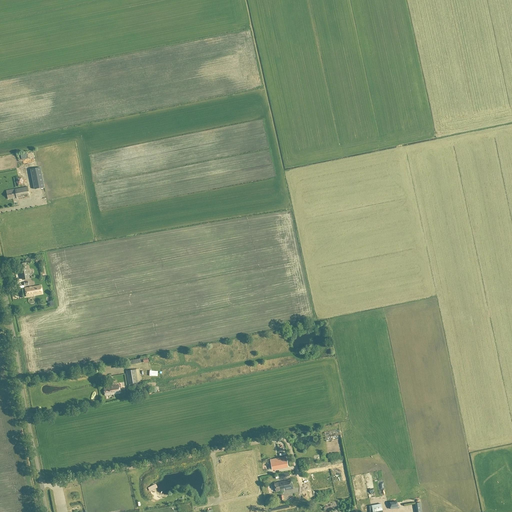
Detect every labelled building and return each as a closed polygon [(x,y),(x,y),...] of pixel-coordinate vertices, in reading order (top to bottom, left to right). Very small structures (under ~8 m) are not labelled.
[(34,190),(44,188),(40,168),(30,170),(34,190)] [(8,199),(16,198),(16,199),(29,196),(27,187),(6,191),(8,199)] [(82,199),(24,209),(26,221),(84,211),(82,199)] [(29,279),(26,263),(20,264),(23,280),(29,279)] [(41,286),(25,288),(26,297),(42,294),(41,286)] [(129,384),(137,383),(136,377),(135,370),(126,371),(128,384),(129,384)] [(104,388),(105,396),(120,393),(119,386),(104,388)] [(343,463),(341,456),(338,457),(338,460),(335,460),(335,457),(330,458),(331,466),(343,463)] [(272,470),(288,467),(286,457),(270,460),(272,470)] [(276,492),(293,488),(291,480),(274,483),(276,492)] [(331,484),(320,485),(320,483),(317,483),(317,480),(314,481),(315,491),(332,490),(331,484)]
